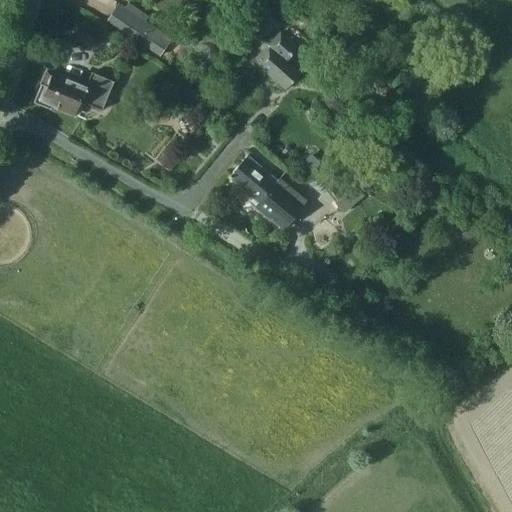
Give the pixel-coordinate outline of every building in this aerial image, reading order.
[(121,12),(112,25),(159,57),(168,44),(121,12)] [(297,49),(279,33),(251,64),(263,75),(265,73),(284,90),(300,75),(285,62),(297,49)] [(84,88),(47,72),(34,102),(50,109),(51,106),(74,115),(80,102),(101,110),(113,82),(91,72),(84,88)] [(184,85),(179,92),(194,102),(199,95),(184,85)] [(321,164),(311,155),(302,164),(312,173),(321,164)] [(279,178),(276,181),(255,163),(252,166),(244,158),(228,177),(246,193),(245,197),(256,206),(254,208),(270,220),(270,219),(283,229),(306,201),(279,178)] [(364,195),(339,165),(318,182),(343,212),(364,195)] [(364,192),(377,181),(364,165),(350,176),(364,192)] [(333,279),(310,264),(297,285),(320,299),(333,279)]
